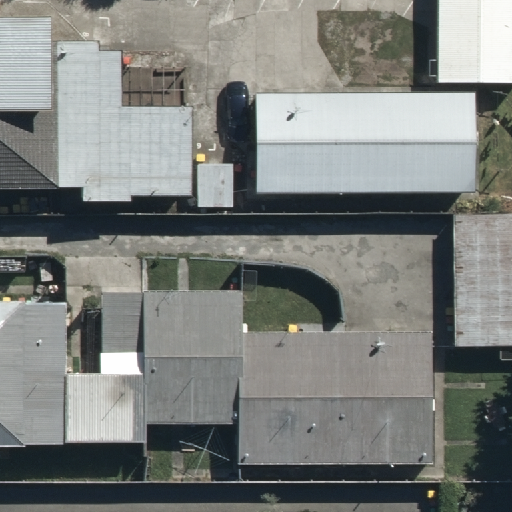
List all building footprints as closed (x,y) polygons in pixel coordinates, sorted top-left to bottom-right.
[(511,0),(437,0),(437,79),(511,79),(511,0)] [(0,189),(80,189),(80,202),(125,202),(125,196),(186,195),(185,110),(121,110),(120,40),(47,41),(46,8),(0,8),(0,189)] [(257,192),(471,189),(470,93),(256,97),(257,192)] [(233,164),(198,164),(198,208),(233,207),(233,164)] [(511,213),(451,214),(453,343),(511,342),(511,213)] [(60,295),(0,295),(0,443),(141,441),(141,425),(236,424),(236,467),(427,465),(425,329),(240,331),(240,293),(101,295),(102,373),(60,373),(60,295)]
